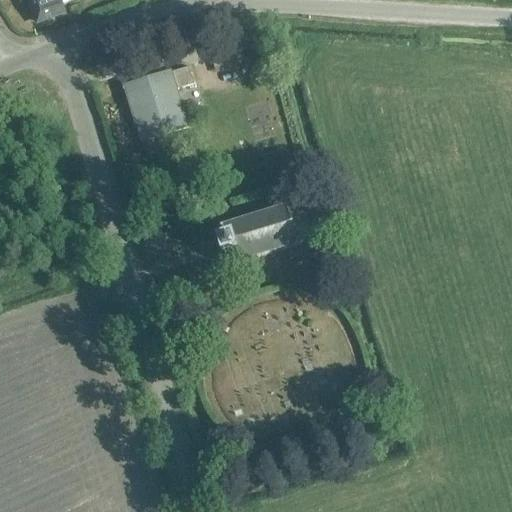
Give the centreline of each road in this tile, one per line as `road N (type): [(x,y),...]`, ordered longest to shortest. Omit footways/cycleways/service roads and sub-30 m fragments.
road 1 (tertiary): [(198,511),(59,50)]
road 2 (tertiary): [(309,6),(177,8),(59,50)]
road 3 (tertiary): [(309,6),(511,19)]
